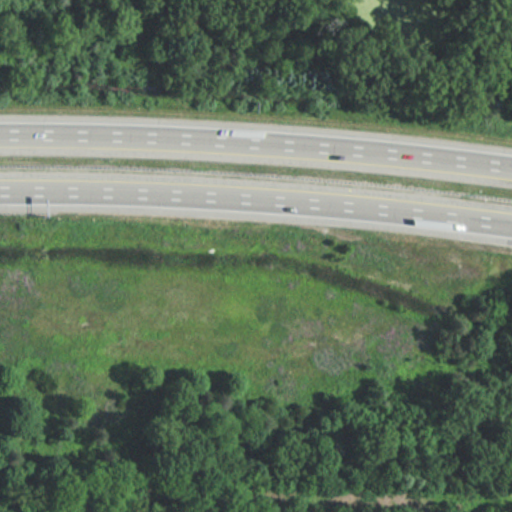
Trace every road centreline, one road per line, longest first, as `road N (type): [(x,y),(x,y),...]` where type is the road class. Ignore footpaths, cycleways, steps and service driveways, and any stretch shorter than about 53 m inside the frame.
road 1 (motorway): [(0,197),(203,201),(511,230)]
road 2 (motorway): [(511,164),(215,137),(0,134)]
